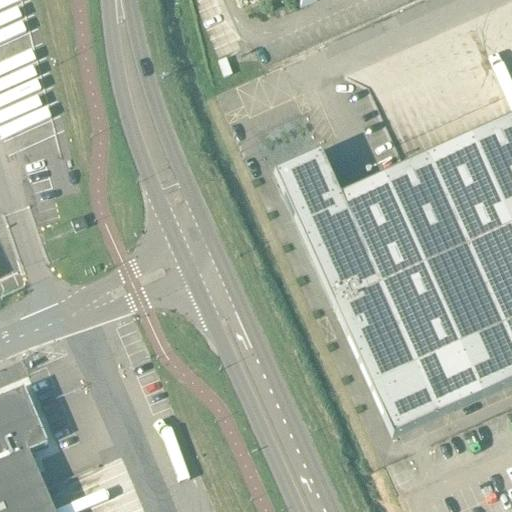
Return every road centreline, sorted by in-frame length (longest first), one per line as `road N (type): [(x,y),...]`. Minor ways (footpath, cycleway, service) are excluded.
road 1 (secondary): [(332,511),(213,248)]
road 2 (secondary): [(213,248),(158,118),(124,0)]
road 3 (secondary): [(112,0),(127,110),(176,245)]
road 4 (secondary): [(192,280),(297,511)]
